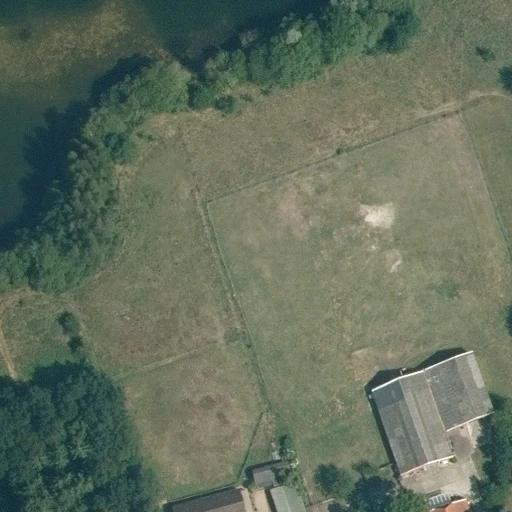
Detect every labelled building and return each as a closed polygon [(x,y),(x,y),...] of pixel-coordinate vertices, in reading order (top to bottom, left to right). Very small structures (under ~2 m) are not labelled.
[(370,393),(401,478),(453,459),(444,434),(492,416),(470,356),(370,393)] [(290,478),(286,464),(252,473),(255,487),(290,478)] [(277,511),(305,511),(296,484),(271,492),(277,511)] [(171,510),(171,511),(243,511),(238,492),(171,510)] [(468,511),(465,501),(433,511),(468,511)]
